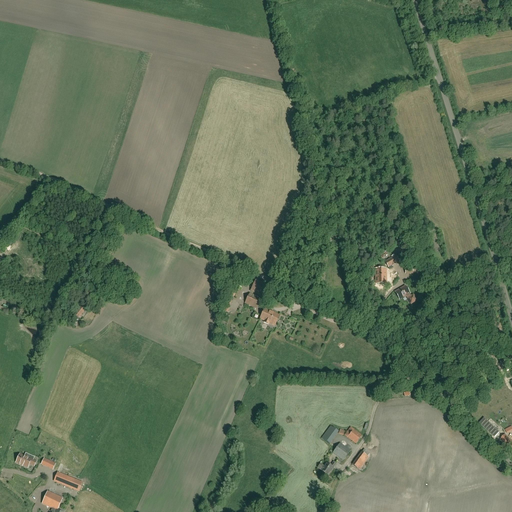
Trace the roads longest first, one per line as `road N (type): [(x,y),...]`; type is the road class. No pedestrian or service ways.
road 1 (unclassified): [(225,257),(376,329),(511,464)]
road 2 (unclassified): [(511,320),(413,0)]
road 3 (track): [(47,178),(225,257)]
